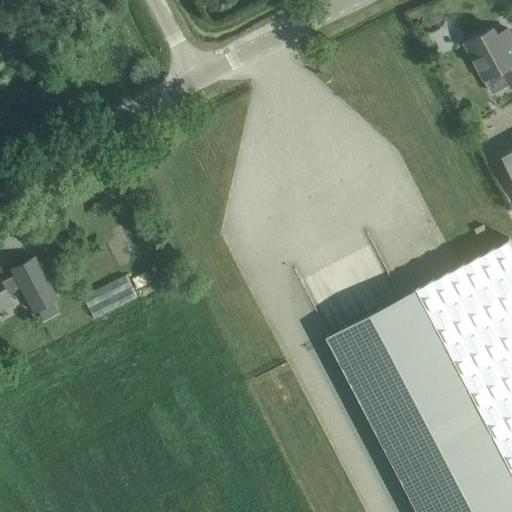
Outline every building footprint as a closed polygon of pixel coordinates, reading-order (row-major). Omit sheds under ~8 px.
[(508,66),(511,73),(511,35),(508,28),(497,33),(493,26),(465,41),(485,78),(508,66)] [(511,149),(502,155),(511,173),(511,149)] [(511,240),(511,238),(420,285),(511,462),(511,240)] [(59,311),(51,297),(56,295),(35,255),(10,269),(13,275),(0,281),(0,280),(0,304),(10,299),(7,293),(20,287),(31,308),(35,306),(42,320),(59,311)] [(116,278),(85,297),(95,314),(118,299),(126,294),(116,278)] [(511,511),(511,462),(420,285),(329,333),(422,511),(511,511)]
